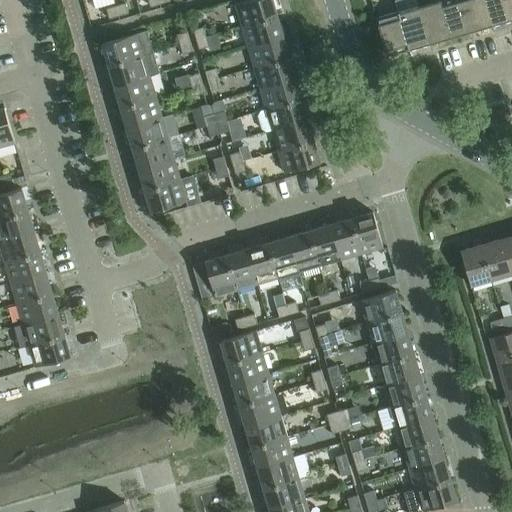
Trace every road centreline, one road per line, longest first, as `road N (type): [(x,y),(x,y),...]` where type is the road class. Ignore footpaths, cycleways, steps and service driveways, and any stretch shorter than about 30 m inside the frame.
road 1 (residential): [(484,511),(389,180)]
road 2 (residential): [(95,285),(142,272),(182,240),(389,180)]
road 3 (residential): [(33,77),(95,285)]
road 4 (residential): [(34,511),(159,476),(170,511)]
road 5 (tertiary): [(334,0),(360,83),(421,120)]
